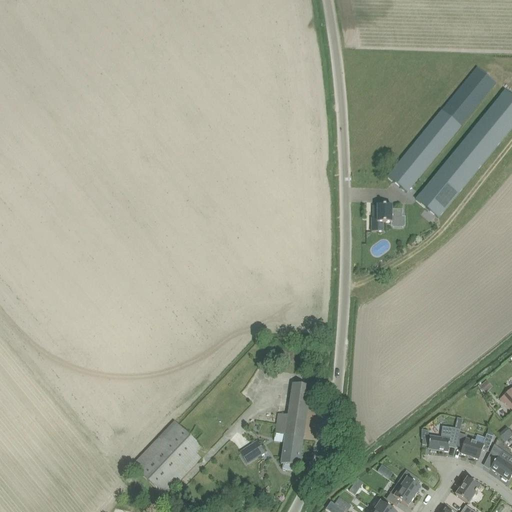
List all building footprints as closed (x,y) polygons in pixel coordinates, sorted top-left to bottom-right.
[(477,68),(388,177),(407,193),(407,192),(497,83),(477,68)] [(417,199),(416,200),(439,218),(511,128),(511,96),(505,91),(417,199)] [(392,206),(378,206),(378,207),(373,207),(373,218),(372,219),(372,232),(384,232),(384,223),(392,223),(392,218),(402,218),(402,211),(392,210),(392,206)] [(281,465),(283,465),(282,470),(296,472),(297,467),(299,468),(311,387),(293,384),(288,416),(278,415),(275,434),(285,436),(281,465)] [(511,388),(499,399),(504,405),(506,404),(511,411),(511,388)] [(174,422),(132,467),(164,498),(177,484),(201,459),(197,454),(203,448),(181,428),(174,422)] [(456,447),(461,431),(460,431),(454,429),(443,427),(441,439),(430,438),(429,450),(431,451),(431,452),(436,453),(436,451),(448,453),(449,446),(456,447)] [(484,447),(468,440),(462,455),(479,462),(483,452),(489,454),(495,440),(489,437),(484,447)] [(257,441),(251,445),(259,458),(265,453),(257,441)] [(495,463),(491,469),(503,477),(502,479),(506,482),(507,481),(509,482),(511,477),(511,466),(499,458),(503,452),(495,446),(488,458),(495,463)] [(407,472),(397,486),(401,488),(415,498),(421,489),(417,486),(420,481),(410,474),(407,472)] [(469,505),(478,492),(477,491),(479,488),(472,483),(467,480),(456,496),(469,505)] [(390,495),(387,500),(397,506),(400,502),(408,508),(415,498),(401,488),(397,486),(390,495)] [(331,502),(326,510),(329,511),(345,511),(350,505),(338,497),(334,504),(331,502)] [(394,511),(381,502),(374,511),(394,511)]
